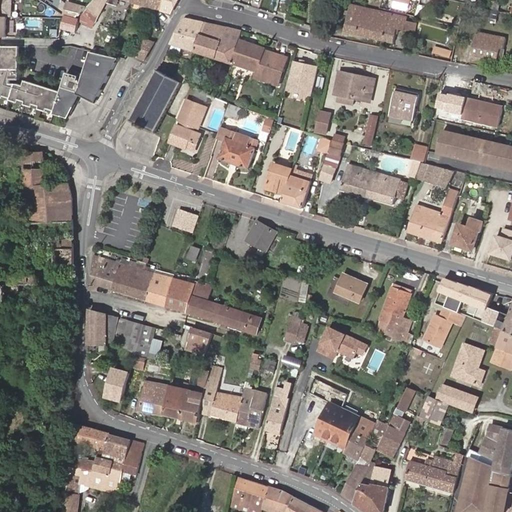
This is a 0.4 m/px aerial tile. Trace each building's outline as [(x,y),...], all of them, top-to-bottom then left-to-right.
[(11,17),(11,0),(0,0),(0,16),(7,17),(11,17)] [(108,0),(95,0),(87,10),(79,21),(82,24),(84,21),(93,26),(94,23),(96,24),(108,0)] [(129,0),(129,1),(156,9),(161,11),(164,0),(129,0)] [(164,0),(161,11),(171,13),(179,0),(164,0)] [(411,0),(394,0),(392,6),(406,9),(408,3),(411,3),(411,0)] [(494,1),(492,9),(499,11),(500,2),(494,1)] [(352,5),(346,31),(395,42),(398,28),(404,30),(406,20),(407,17),(352,5)] [(66,18),(79,21),(87,10),(69,6),(66,18)] [(483,7),(481,6),(478,19),(497,23),(500,11),(499,11),(492,9),(483,7)] [(202,33),(206,21),(185,17),(181,24),(202,33)] [(414,22),(406,20),(404,30),(412,31),(414,22)] [(218,59),(229,27),(206,21),(202,33),(196,52),(218,59)] [(183,48),(196,52),(202,33),(181,24),(171,44),(183,48)] [(243,30),(229,27),(218,59),(232,64),(240,38),(243,30)] [(477,32),(473,55),(498,60),(500,48),(504,48),(507,38),(477,32)] [(257,44),(240,38),(232,64),(258,72),(255,78),(279,86),(289,57),(272,52),(270,58),(263,55),(264,49),(265,47),(257,44)] [(155,43),(144,39),(137,59),(144,62),(155,43)] [(181,54),(183,48),(171,44),(168,49),(181,54)] [(22,77),(22,47),(0,45),(0,95),(73,117),(82,94),(97,102),(122,58),(115,57),(94,52),(87,72),(85,77),(69,73),(65,91),(29,80),(25,84),(20,81),(13,81),(13,76),(22,77)] [(435,47),(433,56),(451,59),(453,50),(435,47)] [(272,52),(264,49),(263,55),(270,58),(272,52)] [(315,94),(320,66),(295,60),(289,88),(315,94)] [(188,78),(181,74),(184,69),(181,68),(177,77),(184,80),(186,81),(188,78)] [(188,78),(191,72),(184,69),(181,74),(188,78)] [(185,83),(161,70),(134,121),(158,134),(185,83)] [(341,71),(336,94),(371,101),(376,79),(341,71)] [(391,115),(414,120),(420,93),(397,89),(391,115)] [(442,91),(437,118),(449,121),(455,94),(442,91)] [(468,98),(463,118),(500,126),(505,106),(468,98)] [(199,127),(201,127),(208,107),(189,99),(181,119),(182,120),(180,124),(179,124),(172,141),(187,147),(190,139),(199,142),(202,133),(197,131),(199,127)] [(238,122),(242,108),(230,104),(226,118),(238,122)] [(318,132),(328,133),(332,113),(322,111),(318,132)] [(380,116),(373,114),(366,143),(374,145),(380,116)] [(271,133),(274,123),(268,121),(265,131),(271,133)] [(226,141),(230,130),(222,127),(218,138),(226,141)] [(252,138),(250,144),(236,140),(239,133),(230,130),(221,157),(251,168),(261,141),(252,138)] [(511,146),(443,130),(438,152),(511,169),(511,146)] [(252,138),(239,133),(236,140),(250,144),(252,138)] [(329,151),(332,139),(323,137),(319,150),(328,153),(329,151)] [(199,142),(190,139),(187,147),(195,150),(199,142)] [(331,152),(329,151),(328,153),(321,179),(333,182),(338,167),(346,142),(335,139),(331,152)] [(417,144),(414,159),(421,161),(422,161),(424,162),(425,162),(428,147),(417,144)] [(45,170),(43,152),(23,153),(30,268),(47,267),(44,222),(54,222),(54,266),(74,265),(74,196),(70,183),(46,183),(45,170)] [(421,161),(414,159),(409,175),(416,177),(421,161)] [(425,162),(424,162),(419,177),(448,187),(456,170),(425,162)] [(403,181),(404,179),(350,163),(343,188),(396,203),(398,196),(406,198),(410,183),(403,181)] [(287,194),(294,170),(276,164),(268,188),(287,194)] [(314,176),(294,170),(287,194),(284,201),(305,207),(314,176)] [(487,187),(489,181),(482,179),(481,185),(487,187)] [(409,231),(444,241),(460,191),(451,189),(444,212),(418,205),(409,231)] [(483,203),(474,200),(469,215),(473,216),(485,220),(487,221),(488,217),(491,206),(483,203)] [(193,231),(198,216),(180,210),(175,226),(193,231)] [(485,220),(473,216),(470,226),(460,223),(454,243),(476,250),(485,220)] [(501,221),(488,217),(487,221),(487,222),(500,226),(501,221)] [(277,232),(257,221),(246,240),(266,252),(277,232)] [(500,226),(487,222),(478,250),(493,254),(501,226),(500,226)] [(193,245),(188,257),(197,262),(203,249),(193,245)] [(137,267),(137,264),(138,263),(122,258),(121,260),(102,255),(101,257),(125,264),(137,267)] [(96,276),(94,284),(116,291),(125,264),(101,257),(97,271),(96,276)] [(116,291),(133,296),(141,268),(137,267),(125,264),(116,291)] [(154,272),(172,277),(173,274),(146,266),(145,270),(154,272)] [(133,296),(146,300),(154,272),(145,270),(141,268),(133,296)] [(146,300),(167,307),(174,278),(173,278),(172,277),(154,272),(146,300)] [(0,303),(37,301),(35,274),(0,275),(0,303)] [(369,285),(344,277),(337,295),(362,304),(369,285)] [(167,307),(188,313),(194,287),(195,282),(193,282),(174,278),(167,307)] [(282,282),(280,296),(298,299),(301,285),(282,282)] [(395,326),(391,336),(403,342),(412,321),(404,318),(412,293),(392,286),(380,321),(395,326)] [(194,287),(188,313),(258,335),(263,318),(208,300),(210,293),(194,287)] [(479,314),(477,320),(494,327),(504,330),(511,333),(511,307),(507,322),(499,319),(502,311),(489,306),(485,316),(479,314)] [(454,322),(462,325),(466,316),(446,308),(442,317),(436,315),(425,341),(442,348),(454,322)] [(92,310),(90,328),(116,333),(119,318),(92,310)] [(301,325),(299,333),(306,335),(308,331),(313,332),(319,314),(306,310),(301,325)] [(126,331),(129,320),(121,318),(118,329),(126,331)] [(122,346),(122,347),(128,350),(131,341),(138,343),(143,324),(138,323),(129,320),(126,331),(125,335),(124,337),(122,346)] [(285,342),(295,345),(299,333),(301,325),(291,322),(285,342)] [(149,345),(153,327),(143,324),(138,343),(145,345),(149,345)] [(504,330),(494,327),(488,343),(497,346),(504,330)] [(111,346),(114,346),(116,333),(90,328),(88,346),(111,346)] [(205,356),(213,334),(193,328),(186,349),(205,356)] [(365,345),(333,330),(322,355),(338,362),(342,353),(351,358),(354,351),(361,354),(365,345)] [(511,333),(504,330),(497,346),(491,362),(510,370),(511,365),(511,333)] [(116,344),(122,346),(124,337),(118,335),(116,344)] [(464,345),(458,364),(485,375),(486,372),(479,369),(476,368),(477,364),(481,366),(485,352),(464,345)] [(90,365),(92,365),(101,365),(101,361),(112,360),(111,346),(88,346),(90,365)] [(411,346),(406,357),(416,362),(421,350),(411,346)] [(298,360),(304,362),(308,350),(303,348),(298,360)] [(250,369),(259,371),(264,355),(255,352),(250,369)] [(134,366),(140,367),(143,357),(137,356),(134,366)] [(271,378),(273,379),(277,363),(266,359),(260,380),(270,382),(271,378)] [(266,431),(281,434),(290,398),(289,398),(290,392),(293,384),(293,383),(294,379),(296,379),(297,378),(300,370),(283,364),(275,398),(282,400),(280,406),(273,404),(266,431)] [(485,375),(458,364),(454,375),(481,385),(485,375)] [(200,413),(237,423),(243,397),(226,394),(227,390),(222,389),(223,385),(220,384),(223,369),(213,366),(211,372),(205,391),(200,413)] [(107,397),(123,401),(131,374),(115,369),(107,397)] [(199,422),(200,413),(205,391),(211,372),(202,371),(197,391),(189,389),(183,419),(199,422)] [(140,410),(164,415),(171,385),(155,382),(154,388),(145,386),(140,410)] [(164,415),(183,419),(189,389),(190,383),(185,382),(183,388),(171,385),(164,415)] [(437,399),(450,404),(473,413),(479,398),(444,384),(437,399)] [(237,423),(247,426),(257,391),(248,388),(247,392),(244,392),(243,397),(237,423)] [(247,426),(259,429),(269,393),(257,391),(247,426)] [(418,391),(414,402),(420,405),(424,393),(418,391)] [(430,397),(429,396),(421,417),(429,420),(441,425),(450,404),(437,399),(430,397)] [(408,399),(403,397),(387,430),(384,436),(400,444),(412,422),(401,417),(408,399)] [(370,437),(376,425),(376,423),(330,401),(314,435),(343,448),(351,431),(369,439),(370,437)] [(429,420),(421,417),(419,416),(417,421),(426,425),(429,420)] [(110,434),(74,424),(72,441),(99,449),(96,460),(90,460),(91,447),(87,447),(85,460),(70,459),(68,481),(64,511),(79,511),(81,494),(82,486),(105,490),(119,493),(122,477),(112,475),(114,461),(104,458),(110,434)] [(384,436),(387,430),(376,425),(370,437),(376,439),(374,443),(369,440),(369,439),(351,431),(343,448),(341,453),(358,461),(342,494),(355,503),(363,483),(372,485),(376,467),(370,466),(377,449),(393,458),(400,444),(384,436)] [(495,464),(511,469),(511,428),(499,425),(497,431),(491,430),(478,455),(495,464)] [(447,428),(443,445),(451,447),(455,429),(447,428)] [(145,444),(110,434),(104,458),(114,461),(112,475),(122,477),(130,479),(132,474),(137,475),(145,444)] [(456,451),(453,461),(461,463),(463,454),(456,451)] [(410,463),(406,480),(454,493),(461,463),(453,461),(435,456),(433,456),(432,460),(427,459),(426,464),(411,460),(410,463)] [(472,457),(457,511),(505,511),(511,480),(511,469),(495,464),(495,466),(472,457)] [(367,511),(386,511),(392,479),(393,470),(376,467),(372,485),(363,483),(355,503),(367,511)] [(271,487),(239,477),(233,501),(264,510),(271,487)] [(282,491),(271,487),(264,510),(269,511),(323,511),(319,509),(295,495),(282,491)] [(262,511),(264,510),(233,501),(232,508),(246,511),(262,511)]
